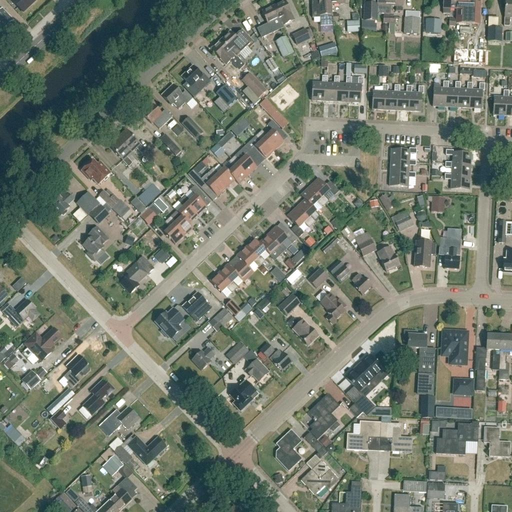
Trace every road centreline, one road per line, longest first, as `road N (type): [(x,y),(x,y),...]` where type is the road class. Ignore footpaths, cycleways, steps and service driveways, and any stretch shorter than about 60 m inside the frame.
road 1 (residential): [(4,212),(232,0)]
road 2 (unclassified): [(235,454),(386,314),(421,299),(480,299)]
road 3 (residential): [(355,128),(485,133),(480,299)]
road 4 (residential): [(120,332),(301,159)]
road 5 (residential): [(235,454),(120,332)]
road 6 (residential): [(120,332),(4,212)]
